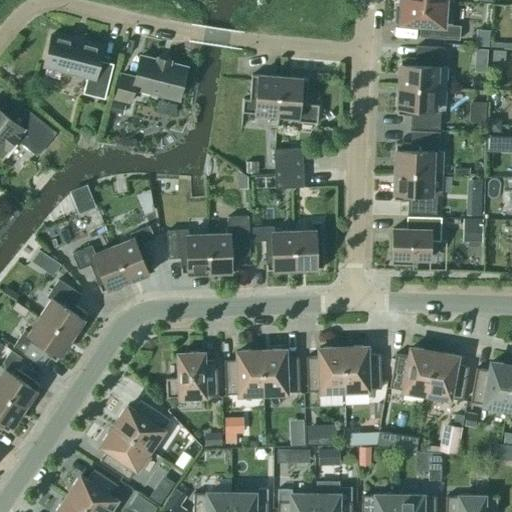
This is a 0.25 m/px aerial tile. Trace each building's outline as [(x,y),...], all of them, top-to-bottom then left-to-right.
[(453,1),(444,1),(434,0),(403,0),(403,8),(397,7),(396,22),(426,24),(425,37),(419,36),(419,38),(459,41),(460,27),(451,26),(453,1)] [(99,61),(102,47),(52,35),(44,66),(87,77),(82,94),(104,99),(113,65),(99,61)] [(400,58),(399,77),(400,77),(400,81),(398,81),(398,86),(436,88),(437,68),(442,69),(443,48),(416,47),(415,59),(400,58)] [(505,52),(493,51),(492,62),(505,63),(505,52)] [(133,89),(178,100),(186,68),(169,64),(170,61),(158,58),(157,61),(140,57),(135,78),(121,75),(115,99),(130,103),(133,89)] [(269,78),(269,77),(251,75),(249,100),(243,99),(242,113),(276,115),(279,77),(274,77),(274,78),(269,78)] [(307,80),(289,78),(289,79),(284,79),(285,78),(279,77),(276,115),(297,117),(296,122),(316,124),(318,105),(305,104),(307,80)] [(399,96),(398,96),(396,115),(412,115),(411,128),(439,129),(440,109),(435,108),(436,88),(398,86),(398,92),(399,92),(399,96)] [(109,112),(122,115),(124,105),(111,102),(109,112)] [(16,140),(37,156),(55,133),(30,113),(19,126),(0,110),(0,156),(2,157),(16,140)] [(501,119),(487,119),(487,133),(500,133),(501,119)] [(394,166),(394,172),(432,173),(441,173),(442,152),(438,152),(438,133),(411,132),(411,144),(395,143),(394,162),(396,162),(395,166),(394,166)] [(498,136),(487,136),(487,148),(498,149),(498,136)] [(303,187),(301,149),(273,150),(275,189),(303,187)] [(246,174),(258,174),(258,162),(246,162),(246,174)] [(238,189),(247,189),(247,177),(237,171),(238,189)] [(394,181),(393,200),(409,201),(408,213),(435,214),(436,193),(440,193),(441,173),(432,173),(394,172),(394,177),(395,177),(395,182),(394,181)] [(155,212),(148,195),(136,200),(143,217),(155,212)] [(228,234),(207,235),(209,273),(237,272),(237,256),(249,256),(248,217),(227,218),(228,234)] [(440,218),(412,217),(412,229),(392,229),(391,264),(412,265),(413,258),(429,259),(430,241),(440,241),(440,218)] [(470,219),(469,242),(482,242),(482,220),(470,219)] [(496,222),(484,221),(484,235),(496,235),(496,222)] [(322,269),(321,223),(310,223),(311,231),(293,232),(294,270),(299,269),(299,268),(304,268),(304,269),(322,269)] [(113,247),(127,282),(153,271),(142,243),(153,238),(148,226),(129,234),(131,239),(113,247)] [(294,270),(293,232),(273,233),(273,228),(252,228),(252,241),(265,241),(266,271),(284,270),(284,269),(289,269),(289,270),(294,270)] [(209,273),(207,235),(187,236),(187,231),(166,231),(167,259),(180,258),(180,274),(209,273)] [(101,293),(127,282),(113,247),(94,254),(91,246),(72,254),(78,270),(90,265),(101,293)] [(43,270),(52,276),(60,265),(51,259),(43,270)] [(51,300),(39,317),(71,338),(87,314),(74,305),(80,295),(58,280),(46,297),(51,300)] [(12,348),(40,366),(47,356),(55,362),(71,338),(39,317),(28,333),(24,330),(12,348)] [(342,348),(344,391),(381,389),(379,355),(366,355),(366,347),(342,348)] [(307,392),(344,391),(342,348),(319,349),(319,357),(305,358),(307,392)] [(389,389),(426,395),(433,353),(410,349),(409,357),(395,354),(389,389)] [(260,351),(262,394),(299,393),(297,358),(284,358),(284,350),(260,351)] [(0,393),(23,409),(39,385),(14,368),(21,358),(10,351),(0,366),(0,393)] [(225,396),(262,394),(260,351),(237,352),(237,360),(224,361),(225,396)] [(202,353),(178,354),(179,378),(165,379),(166,398),(217,395),(216,361),(202,361),(202,353)] [(433,353),(426,395),(462,401),(468,367),(455,365),(456,357),(433,353)] [(470,403),(506,409),(511,376),(511,366),(491,363),(489,371),(476,368),(470,403)] [(0,427),(7,433),(23,409),(0,393),(0,427)] [(113,426),(149,450),(169,419),(140,400),(133,411),(126,407),(113,426)] [(477,415),(467,413),(464,426),(474,428),(477,415)] [(452,426),(460,428),(462,428),(464,416),(454,414),(452,426)] [(235,443),(235,433),(235,418),(224,418),(225,433),(225,444),(235,443)] [(307,445),(318,444),(317,425),(306,425),(307,445)] [(455,454),(460,428),(443,425),(438,451),(455,454)] [(128,481),(149,450),(113,426),(100,446),(107,450),(99,462),(128,481)] [(375,445),(375,431),(359,431),(359,445),(375,445)] [(377,445),(390,447),(392,433),(379,431),(377,445)] [(303,432),(289,433),(290,446),(303,445),(303,432)] [(221,446),(221,433),(204,434),(205,447),(221,446)] [(404,449),(415,451),(417,437),(406,435),(404,449)] [(511,445),(500,445),(499,459),(511,460),(511,445)] [(367,448),(358,447),(357,465),(367,465),(367,448)] [(277,463),(288,463),(288,449),(277,449),(277,463)] [(339,466),(339,449),(318,450),(318,466),(339,466)] [(427,480),(440,480),(441,454),(428,453),(428,471),(427,480)] [(66,496),(89,511),(107,511),(115,501),(109,496),(116,485),(94,470),(86,481),(79,477),(66,496)] [(149,497),(160,504),(166,494),(155,487),(149,497)] [(266,511),(267,502),(267,489),(254,489),(254,494),(230,494),(229,511),(266,511)] [(291,490),(277,490),(277,502),(276,511),(313,511),(314,495),(291,494),(291,490)] [(229,511),(230,494),(206,493),(206,494),(193,494),(192,511),(229,511)] [(129,506),(138,511),(152,511),(156,508),(136,495),(129,506)] [(338,495),(314,495),(313,511),(350,511),(351,503),(337,503),(338,495)] [(89,511),(66,496),(55,511),(89,511)] [(397,511),(398,496),(375,496),(361,496),(360,511),(397,511)] [(398,496),(397,511),(434,511),(435,497),(422,497),(422,496),(398,496)] [(496,511),(497,497),(459,497),(445,497),(445,511),(496,511)] [(169,499),(160,511),(185,511),(186,510),(180,506),(169,499)]
